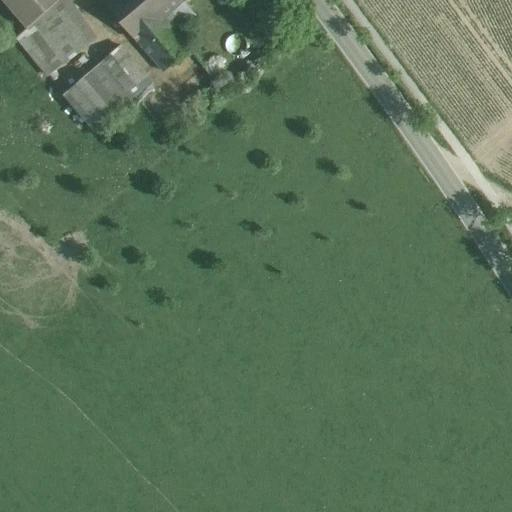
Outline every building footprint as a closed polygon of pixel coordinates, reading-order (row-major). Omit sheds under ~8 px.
[(59,0),(2,0),(27,28),(33,23),(59,0)] [(69,0),(59,0),(33,23),(63,64),(91,43),(75,21),(82,15),(69,0)] [(104,0),(103,1),(137,41),(163,72),(190,48),(177,33),(169,23),(164,17),(183,0),(104,0)] [(178,15),(169,23),(177,33),(186,25),(178,15)] [(151,82),(121,45),(100,63),(130,99),(151,82)] [(190,48),(163,72),(178,90),(206,66),(190,48)] [(100,63),(63,94),(94,130),(130,100),(130,99),(100,63)]
